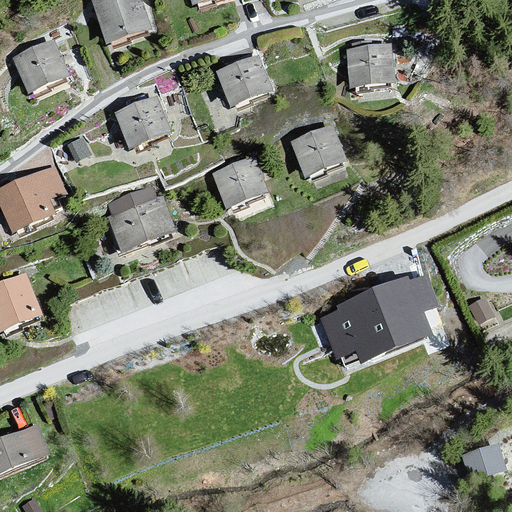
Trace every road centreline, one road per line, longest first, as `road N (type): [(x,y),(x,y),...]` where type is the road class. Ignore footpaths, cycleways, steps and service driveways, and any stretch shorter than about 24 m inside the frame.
road 1 (residential): [(0,399),(333,276),(511,188)]
road 2 (residential): [(431,511),(405,476),(493,405),(511,400)]
